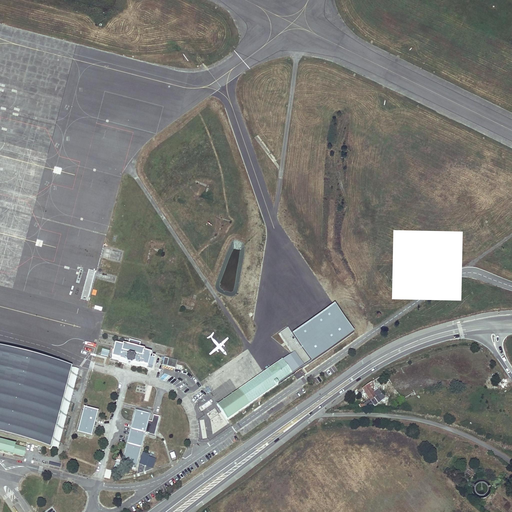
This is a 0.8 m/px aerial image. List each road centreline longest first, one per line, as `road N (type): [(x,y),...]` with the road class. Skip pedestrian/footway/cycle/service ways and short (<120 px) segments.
road 1 (secondary): [(475,322),(366,363),(164,511)]
road 2 (secondary): [(183,511),(383,363),(425,343),(478,333)]
